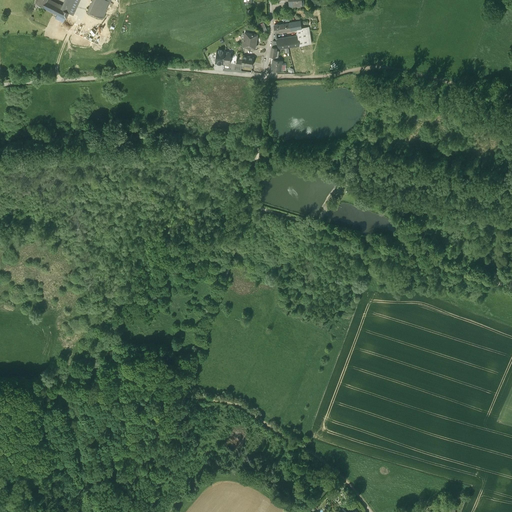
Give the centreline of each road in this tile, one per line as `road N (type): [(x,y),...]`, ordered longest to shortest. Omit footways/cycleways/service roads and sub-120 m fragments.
road 1 (unclassified): [(511,288),(247,206)]
road 2 (residential): [(0,82),(143,64),(264,74)]
road 3 (track): [(511,92),(385,67),(264,74)]
road 4 (track): [(181,392),(246,410),(333,471),(369,511)]
road 5 (track): [(247,206),(181,392)]
road 6 (track): [(0,382),(181,392)]
road 7 (unclassified): [(264,74),(247,206)]
road 8 (track): [(181,392),(185,426),(151,476),(141,511)]
